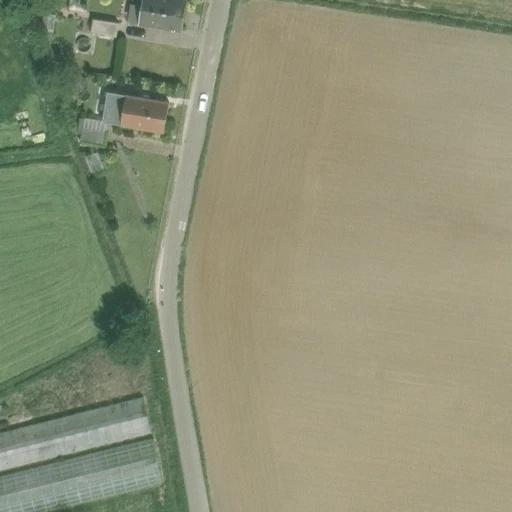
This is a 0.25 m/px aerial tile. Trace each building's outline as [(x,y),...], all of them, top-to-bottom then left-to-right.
[(187,0),(186,0),(143,0),(142,9),(139,23),(182,30),(187,0)] [(139,23),(142,9),(130,7),(128,21),(139,23)] [(118,25),(100,22),(98,34),(116,37),(118,25)] [(81,76),(71,83),(78,92),(87,85),(81,76)] [(169,102),(108,92),(103,122),(106,123),(164,132),(169,102)] [(106,123),(103,122),(85,119),(81,142),(105,146),(107,132),(106,123)] [(99,154),(88,158),(93,173),(104,169),(99,154)] [(142,397),(0,432),(0,471),(152,433),(142,397)] [(153,438),(0,477),(0,511),(47,511),(162,483),(153,438)]
